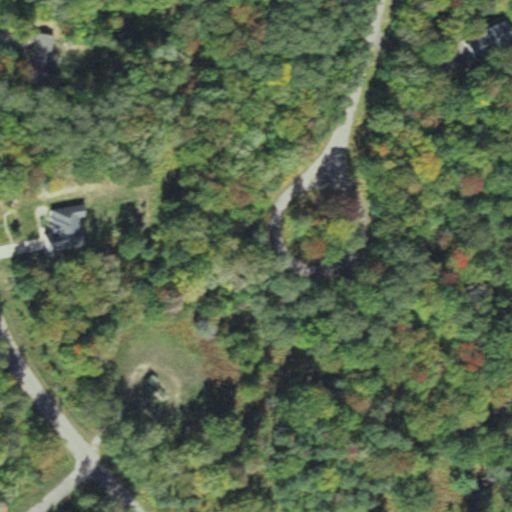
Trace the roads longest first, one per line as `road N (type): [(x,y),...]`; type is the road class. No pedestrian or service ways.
road 1 (residential): [(384,0),(340,137),(277,204),(273,236),(289,261),(316,271),(345,261),(357,237),(357,205),(323,158)]
road 2 (residential): [(131,511),(18,367),(0,330)]
